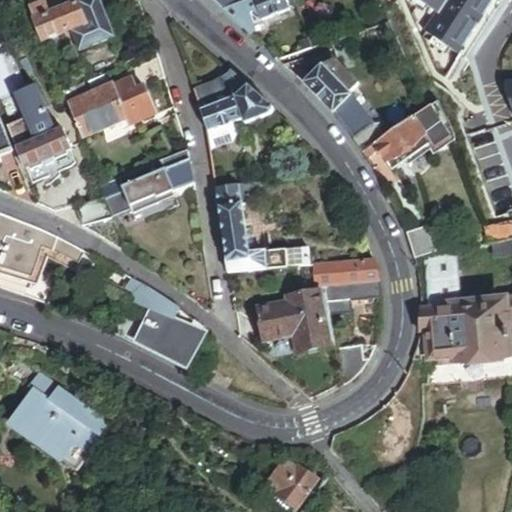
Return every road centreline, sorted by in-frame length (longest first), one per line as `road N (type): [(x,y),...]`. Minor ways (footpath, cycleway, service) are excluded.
road 1 (residential): [(191,0),(334,146),(368,197),(395,254),(405,323),(398,353),(348,406),(282,430),(249,423),(0,314)]
road 2 (residential): [(151,0),(196,138),(228,340)]
